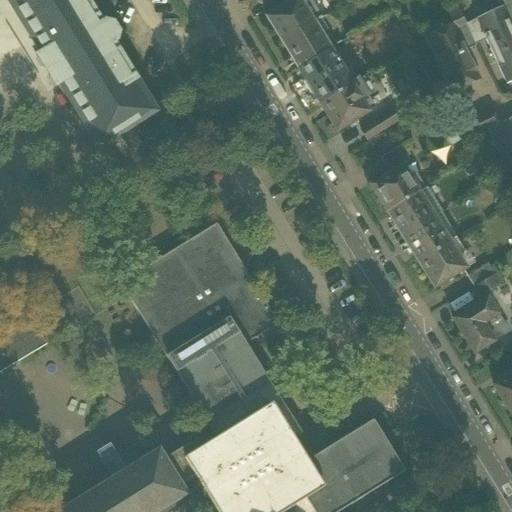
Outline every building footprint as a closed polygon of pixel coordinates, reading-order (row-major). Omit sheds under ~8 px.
[(59,86),(98,149),(120,135),(126,145),(139,137),(133,127),(155,113),(113,45),(116,44),(118,35),(115,31),(111,25),(103,23),(100,25),(85,0),(5,0),(40,56),(36,58),(55,88),(59,86)] [(265,18),(281,44),(313,24),(307,14),(298,0),(294,0),(285,6),(265,18)] [(511,30),(511,3),(510,0),(495,0),(499,9),(500,8),(508,25),(509,24),(511,30)] [(499,9),(475,20),(483,36),(502,28),(508,25),(500,8),(499,9)] [(307,14),(313,24),(320,20),(313,10),(307,14)] [(326,31),(320,20),(313,24),(320,35),(326,31)] [(465,25),(465,26),(475,46),(485,41),(483,36),(475,20),(465,25)] [(320,35),(313,24),(281,44),(297,69),(329,50),(320,35)] [(485,41),(507,85),(511,82),(511,31),(511,30),(509,24),(508,25),(502,28),(483,36),(485,41)] [(454,31),(465,52),(475,47),(475,46),(465,26),(454,31)] [(443,73),(451,89),(476,77),(465,52),(454,31),(429,42),(440,66),(438,68),(440,73),(443,73)] [(350,84),(329,50),(297,69),(305,82),(303,84),(309,93),(311,92),(319,105),(351,85),(350,84)] [(357,80),(350,84),(351,85),(368,113),(374,109),(357,80)] [(368,113),(351,85),(319,105),(336,133),(368,113)] [(360,130),(368,142),(398,123),(391,111),(360,130)] [(470,138),(486,131),(497,126),(491,113),(464,126),(470,138)] [(511,118),(509,120),(497,126),(486,131),(503,165),(510,162),(509,160),(511,159),(511,118)] [(384,164),(390,174),(401,167),(408,164),(409,164),(399,148),(381,160),(384,164)] [(369,187),(386,213),(418,193),(409,179),(401,167),(390,174),(369,187)] [(409,179),(418,193),(424,189),(415,175),(409,179)] [(431,200),(424,189),(418,193),(424,204),(431,200)] [(424,204),(418,193),(386,213),(401,238),(433,218),(424,204)] [(442,233),(433,218),(401,238),(417,264),(449,244),(442,233)] [(216,440),(279,401),(244,346),(277,325),(216,225),(120,284),(216,440)] [(442,233),(449,244),(455,240),(448,229),(442,233)] [(464,254),(455,240),(449,244),(457,258),(464,254)] [(457,258),(449,244),(417,264),(433,289),(465,270),(457,258)] [(473,288),(494,275),(488,266),(487,265),(466,278),(473,288)] [(500,286),(494,275),(473,288),(480,298),(500,286)] [(473,355),(493,343),(482,325),(497,315),(487,298),(451,320),(473,355)] [(508,333),(497,315),(482,325),(493,343),(508,333)] [(0,334),(0,373),(47,346),(29,317),(0,334)] [(511,373),(492,386),(511,418),(511,417),(511,373)] [(216,440),(165,472),(176,489),(194,478),(214,511),(283,511),(304,499),(311,511),(340,511),(403,473),(371,422),(305,463),(298,451),(291,440),(300,435),(279,401),(216,440)] [(176,489),(165,472),(156,456),(65,511),(156,511),(181,497),(176,489)]
